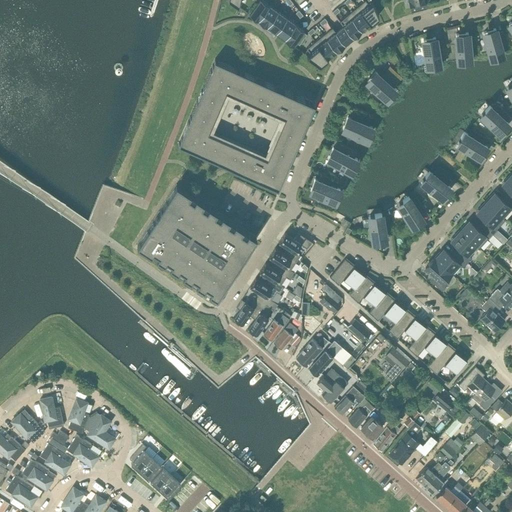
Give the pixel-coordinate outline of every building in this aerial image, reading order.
[(262,0),(258,0),(249,14),(258,20),(269,5),(262,0)] [(365,0),(364,0),(357,7),(370,23),(379,15),(372,1),(369,4),(365,0)] [(426,4),(424,0),(408,0),(411,8),(416,7),(416,8),(421,7),(421,6),(426,4)] [(269,5),(258,20),(267,27),(278,11),(269,5)] [(357,7),(348,14),(362,30),(370,23),(357,7)] [(278,11),(267,27),(276,33),(287,18),(278,11)] [(348,14),(340,21),(343,25),(344,27),(345,27),(352,35),(351,36),(353,37),(362,30),(348,14)] [(287,18),(276,33),(285,39),(296,24),(287,18)] [(296,24),(285,39),(294,46),(297,42),(300,37),(303,39),(307,34),(304,32),(305,30),(296,24)] [(332,27),(324,34),(337,50),(346,43),(345,41),(344,41),(337,33),(338,33),(336,31),(332,27)] [(502,51),(509,49),(505,37),(498,38),(495,28),(483,32),(491,58),(492,57),(491,56),(496,55),(496,56),(503,54),(502,51)] [(459,59),(463,59),(463,60),(470,60),(470,56),(477,55),(476,43),(469,43),(468,33),(456,34),(458,61),(459,61),(459,59)] [(324,34),(315,41),(328,57),(337,50),(324,34)] [(428,64),(432,63),(433,65),(440,64),(439,60),(446,59),(444,47),(437,48),(436,37),(423,39),(427,66),(428,66),(428,64)] [(315,41),(307,48),(310,52),(307,55),(320,64),(328,57),(315,41)] [(393,50),(387,56),(394,63),(398,59),(393,50)] [(215,59),(178,143),(278,187),(314,102),(215,59)] [(375,71),(367,80),(387,98),(388,97),(387,96),(390,92),(391,94),(396,88),(393,86),(402,75),(390,65),(383,72),(381,75),(375,71)] [(493,108),(490,105),(485,110),(486,111),(483,115),(482,113),(481,114),(500,133),(509,124),(502,117),(506,112),(498,103),(493,108)] [(343,128),(368,138),(368,137),(366,137),(368,133),(370,133),(373,127),(369,125),(372,119),(360,114),(357,120),(348,116),(343,128)] [(468,134),(465,132),(461,138),(462,139),(460,143),(459,142),(458,143),(481,157),(488,147),(479,141),(482,135),(472,128),(468,134)] [(351,168),(353,164),(354,165),(357,159),(354,157),(357,151),(346,145),(343,151),(333,147),(328,158),(352,170),(352,169),(351,168)] [(433,173),(430,171),(425,176),(427,177),(424,181),(422,180),(443,197),(451,188),(442,181),(447,176),(437,168),(433,173)] [(511,192),(511,195),(509,198),(511,200),(511,174),(511,173),(505,180),(506,181),(503,184),(511,192)] [(310,190),(335,200),(336,199),(334,199),(336,194),(337,195),(340,188),(336,187),(339,181),(327,176),(325,182),(315,178),(310,190)] [(176,184),(137,245),(217,296),(256,235),(176,184)] [(399,203),(398,203),(413,226),(423,219),(417,210),(423,206),(421,203),(424,198),(415,190),(409,197),(409,196),(403,200),(403,202),(400,204),(399,203)] [(485,202),(501,216),(510,207),(511,208),(511,200),(509,198),(505,202),(495,193),(492,196),(491,195),(485,202)] [(501,216),(485,202),(479,208),(480,209),(477,212),(488,222),(484,226),(493,234),(497,230),(497,229),(505,220),(501,216)] [(370,215),(369,215),(373,242),(386,240),(384,230),(391,228),(389,216),(382,217),(382,213),(374,215),(375,216),(370,217),(370,215)] [(460,230),(480,248),(488,238),(489,239),(493,234),(484,226),(480,230),(469,221),(467,224),(466,223),(460,230)] [(462,250),(458,254),(468,263),(472,258),(470,256),(478,247),(479,248),(480,248),(460,230),(454,236),(454,237),(452,240),(462,250)] [(295,253),(296,252),(301,244),(307,248),(312,241),(297,232),(294,238),(285,232),(279,242),(288,248),(295,253)] [(290,270),(291,270),(300,255),(296,252),(295,253),(288,248),(284,253),(275,247),(269,257),(278,263),(290,270)] [(434,258),(450,273),(452,275),(461,265),(463,267),(468,263),(458,254),(454,259),(444,249),(441,252),(440,251),(434,258)] [(345,258),(330,276),(335,281),(339,285),(345,278),(355,288),(367,275),(367,274),(366,276),(361,271),(360,272),(345,260),(347,258),(347,257),(346,259),(345,258)] [(442,282),(450,273),(434,258),(425,267),(437,278),(433,282),(442,291),(446,286),(442,282)] [(280,285),(281,285),(286,277),(289,279),(294,272),(291,270),(290,270),(278,263),(275,268),(265,262),(259,272),(269,278),(280,285)] [(304,279),(299,275),(296,279),(303,283),(304,279)] [(349,294),(358,302),(366,294),(376,304),(387,291),(386,292),(381,288),(380,289),(366,277),(367,275),(355,288),(349,294)] [(267,306),(271,299),(276,292),(279,294),(284,287),(281,285),(280,285),(269,278),(265,283),(256,277),(250,287),(258,292),(255,298),(266,305),(267,306)] [(497,288),(489,297),(499,306),(503,302),(510,308),(511,306),(511,284),(503,293),(497,288)] [(297,285),(293,292),(296,294),(300,297),(302,288),(297,285)] [(289,290),(286,295),(292,299),(295,294),(289,290)] [(369,312),(378,320),(385,312),(396,322),(408,308),(407,308),(406,309),(401,305),(400,306),(386,294),(388,292),(387,291),(376,304),(369,312)] [(328,292),(320,301),(330,310),(331,309),(334,312),(342,304),(339,301),(342,297),(336,292),(333,296),(328,292)] [(499,306),(489,297),(481,306),(486,312),(480,318),(494,331),(505,320),(495,310),(499,306)] [(254,308),(260,312),(266,305),(255,298),(250,305),(242,299),(236,307),(239,310),(234,317),(243,324),(249,315),(254,308)] [(269,303),(267,306),(274,310),(276,307),(278,304),(277,303),(271,299),(269,303)] [(254,308),(249,315),(255,318),(248,327),(257,334),(268,318),(260,312),(254,308)] [(388,330),(397,338),(405,330),(415,339),(428,325),(427,326),(421,322),(421,323),(406,311),(408,309),(408,308),(396,322),(388,330)] [(274,319),(264,334),(271,340),(276,333),(278,334),(283,327),(289,318),(291,315),(285,311),(283,314),(278,321),(274,319)] [(291,316),(301,321),(301,314),(293,311),(291,316)] [(354,318),(348,325),(357,333),(356,334),(363,340),(370,332),(354,318)] [(273,342),(281,349),(288,341),(292,335),(298,328),(289,322),(287,325),(279,335),(273,342)] [(424,348),(435,357),(448,342),(447,343),(442,339),(441,340),(426,328),(428,326),(428,325),(415,339),(408,347),(417,356),(424,348)] [(289,342),(294,346),(300,338),(299,337),(296,334),(289,342)] [(298,359),(298,360),(303,365),(303,364),(306,366),(328,340),(323,335),(317,342),(313,338),(296,357),(298,359)] [(315,361),(309,368),(316,375),(323,367),(333,356),(342,346),(334,339),(327,348),(322,353),(315,361)] [(427,365),(436,374),(444,365),(455,375),(467,360),(462,356),(461,357),(447,345),(449,343),(448,342),(435,357),(427,365)] [(393,347),(385,357),(395,366),(385,376),(391,381),(409,361),(393,347)] [(163,350),(161,353),(162,355),(187,379),(190,379),(193,376),(192,374),(167,350),(165,349),(163,350)] [(350,355),(342,364),(346,367),(355,357),(351,354),(350,355)] [(403,371),(408,375),(415,367),(410,363),(403,371)] [(468,386),(476,392),(486,380),(482,377),(483,376),(483,372),(475,366),(458,384),(464,390),(468,386)] [(324,374),(317,382),(325,389),(322,393),(331,401),(344,387),(343,386),(347,381),(331,367),(325,375),(324,374)] [(430,376),(425,382),(434,389),(432,391),(435,394),(442,386),(430,376)] [(360,380),(355,386),(363,393),(368,387),(360,380)] [(476,392),(472,397),(479,403),(485,409),(496,398),(502,390),(495,383),(492,384),(491,384),(486,380),(476,392)] [(341,399),(334,406),(342,414),(349,406),(353,401),(351,399),(354,396),(360,402),(356,406),(357,406),(363,399),(373,408),(375,406),(364,396),(365,396),(363,393),(355,386),(353,385),(350,388),(341,399)] [(440,392),(434,398),(449,412),(450,411),(454,415),(459,409),(455,405),(440,392)] [(499,422),(505,427),(511,420),(511,401),(511,402),(511,403),(506,399),(503,403),(498,398),(491,406),(503,417),(499,422)] [(363,399),(357,406),(358,408),(355,412),(348,419),(356,427),(368,414),(373,408),(363,399)] [(404,423),(407,426),(425,406),(422,403),(416,410),(416,409),(404,423)] [(368,420),(361,427),(372,437),(379,430),(383,426),(375,418),(381,411),(376,407),(369,414),(371,416),(368,420)] [(456,418),(444,432),(451,437),(462,423),(470,414),(463,409),(456,418)] [(373,443),(381,450),(387,442),(395,432),(396,433),(400,428),(397,426),(403,418),(397,413),(380,436),(373,443)] [(87,434),(109,447),(115,438),(104,430),(111,420),(101,414),(87,434)] [(22,419),(18,415),(11,421),(26,437),(28,436),(33,442),(45,431),(42,428),(45,425),(41,420),(38,423),(31,416),(27,420),(24,417),(22,419)] [(475,418),(470,423),(475,428),(479,423),(475,418)] [(470,436),(479,444),(489,433),(480,425),(470,436)] [(394,447),(389,452),(402,462),(408,455),(415,446),(419,450),(423,445),(419,442),(413,437),(407,432),(401,438),(395,446),(394,445),(393,447),(394,447)] [(9,455),(15,460),(29,444),(25,441),(21,445),(11,436),(7,441),(0,434),(0,449),(8,457),(9,455)] [(76,434),(67,449),(92,465),(98,456),(98,455),(89,449),(92,444),(76,434)] [(451,438),(439,451),(440,451),(449,459),(460,447),(460,446),(461,445),(467,437),(463,434),(456,442),(451,438)] [(419,450),(424,455),(436,440),(431,435),(423,445),(419,450)] [(488,441),(492,445),(496,441),(492,437),(488,441)] [(45,461),(64,473),(70,464),(70,463),(61,457),(64,452),(48,442),(40,455),(47,459),(45,461)] [(131,457),(130,459),(133,462),(144,449),(146,447),(143,444),(133,454),(131,457)] [(460,447),(449,459),(449,460),(450,459),(454,463),(457,460),(456,455),(455,453),(461,447),(460,447)] [(133,462),(131,464),(140,471),(152,457),(144,449),(133,462)] [(30,457),(31,458),(21,472),(46,489),(53,479),(46,474),(49,469),(35,460),(38,455),(33,452),(30,457)] [(493,460),(499,465),(504,460),(498,455),(493,460)] [(152,457),(140,471),(148,479),(161,465),(152,457)] [(416,478),(425,486),(446,462),(445,461),(441,465),(438,461),(430,470),(427,466),(416,478)] [(446,462),(425,486),(433,493),(443,481),(440,478),(447,470),(449,467),(449,465),(446,462)] [(0,481),(2,479),(8,469),(10,471),(13,466),(8,463),(6,468),(0,463),(0,481)] [(12,472),(15,474),(6,489),(31,505),(37,496),(30,491),(33,486),(17,475),(20,471),(15,467),(12,472)] [(163,467),(150,481),(159,489),(172,475),(163,467)] [(172,475),(159,489),(168,497),(180,483),(172,475)] [(446,505),(456,495),(468,480),(465,478),(463,480),(461,478),(450,490),(445,485),(436,496),(446,505)] [(63,507),(59,511),(98,511),(106,501),(96,494),(89,505),(84,502),(79,499),(83,493),(73,486),(61,505),(63,507)] [(456,495),(446,505),(453,511),(458,511),(466,504),(456,495)] [(461,511),(480,511),(486,506),(490,501),(488,500),(483,504),(480,501),(473,510),(468,505),(461,511)]
